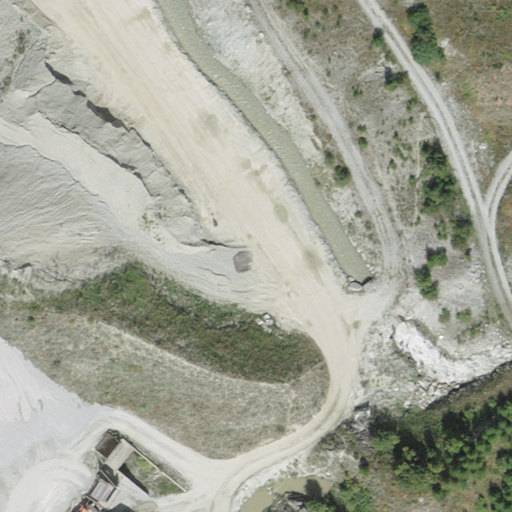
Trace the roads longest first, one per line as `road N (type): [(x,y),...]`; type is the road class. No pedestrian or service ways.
road 1 (track): [(378,511),(249,437),(0,430)]
road 2 (track): [(511,310),(455,149),(370,0)]
